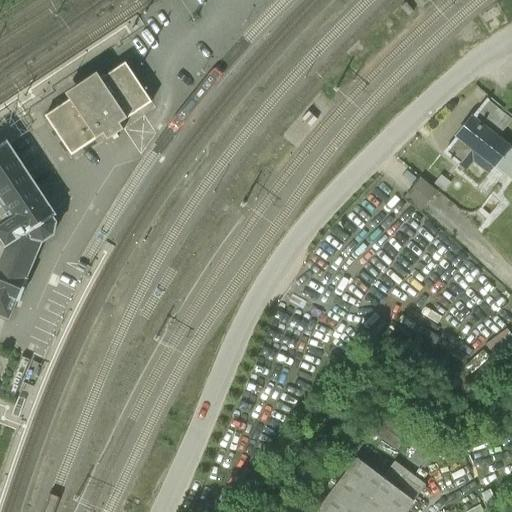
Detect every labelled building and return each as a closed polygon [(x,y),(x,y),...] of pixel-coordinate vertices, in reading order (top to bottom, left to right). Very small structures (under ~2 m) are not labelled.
[(489,31),(505,25),(497,4),(481,11),(489,31)] [(45,116),(72,156),(104,134),(107,140),(123,129),(120,124),(151,102),(125,63),(101,79),(96,72),(64,94),(68,101),(45,116)] [(511,144),(511,118),(491,102),(452,152),(466,163),(459,172),(490,196),(511,167),(511,154),(507,151),(511,144)] [(0,239),(6,248),(0,262),(0,316),(9,320),(52,211),(11,151),(0,157),(0,239)] [(422,175),(405,194),(421,208),(438,189),(422,175)] [(14,396),(29,362),(21,358),(6,393),(14,396)] [(382,480),(361,465),(325,511),(408,511),(424,491),(392,467),(382,480)]
